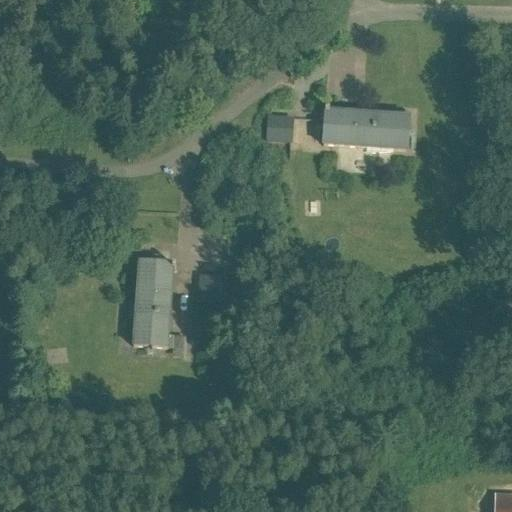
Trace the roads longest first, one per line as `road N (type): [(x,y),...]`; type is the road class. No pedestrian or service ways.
road 1 (residential): [(354,13),(197,144),(161,163),(115,172),(0,163)]
road 2 (residential): [(511,15),(354,13)]
